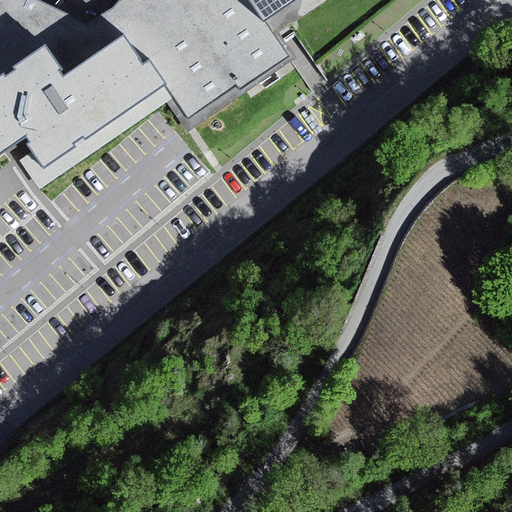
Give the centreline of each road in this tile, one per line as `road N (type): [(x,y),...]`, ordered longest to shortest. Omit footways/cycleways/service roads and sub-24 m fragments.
road 1 (residential): [(0,427),(511,3)]
road 2 (track): [(511,140),(454,163),(412,203),(315,397),(229,511)]
road 3 (track): [(349,511),(511,425)]
